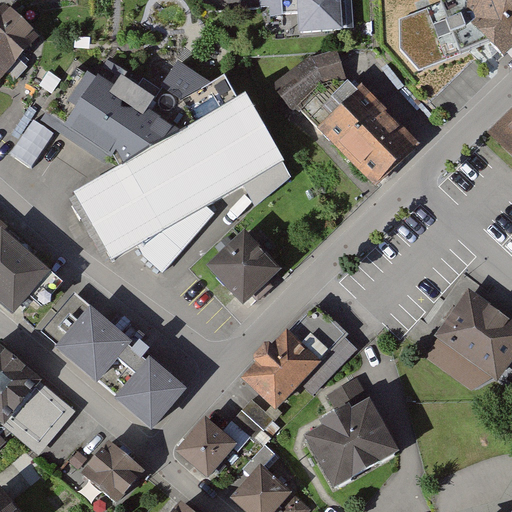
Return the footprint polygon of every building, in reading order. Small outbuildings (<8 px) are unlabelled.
[(351,0),(258,0),(262,41),(354,34),(351,0)] [(444,0),(381,0),(386,51),(434,99),(476,58),(473,53),(484,50),(499,63),(511,49),(511,0),(454,0),(445,5),(444,0)] [(0,10),(0,79),(35,41),(0,10)] [(309,62),(276,86),(290,110),(318,88),(342,81),(334,54),(309,62)] [(43,121),(119,170),(237,105),(221,81),(205,89),(179,69),(148,104),(113,84),(106,95),(91,86),(64,121),(49,112),(43,121)] [(414,148),(356,92),(315,134),(373,190),(414,148)] [(241,102),(237,105),(119,170),(69,199),(106,265),(132,253),(163,279),(218,219),(206,211),(278,170),(241,102)] [(511,116),(489,139),(511,163),(511,116)] [(0,223),(1,223),(0,222),(0,306),(12,316),(28,298),(40,308),(59,284),(0,235),(0,223)] [(280,274),(242,235),(204,273),(242,311),(280,274)] [(115,311),(89,291),(45,347),(151,431),(177,398),(143,372),(151,362),(104,324),(115,311)] [(511,362),(511,326),(468,294),(434,341),(439,345),(431,357),(482,393),(491,381),(497,384),(511,362)] [(349,337),(318,308),(288,340),(282,335),(268,351),(264,348),(248,365),(251,367),(239,380),(275,413),(301,386),(314,398),(358,352),(345,341),(349,337)] [(0,451),(6,446),(2,442),(19,429),(44,449),(74,412),(0,353),(0,451)] [(367,404),(302,439),(330,491),(395,456),(367,404)] [(235,448),(204,422),(176,455),(207,481),(235,448)] [(142,473),(107,443),(93,460),(84,452),(65,474),(110,511),(142,473)] [(274,511),(289,495),(256,467),(228,501),(240,511),(274,511)] [(0,511),(16,511),(0,491),(0,511)] [(188,511),(176,503),(169,511),(188,511)]
